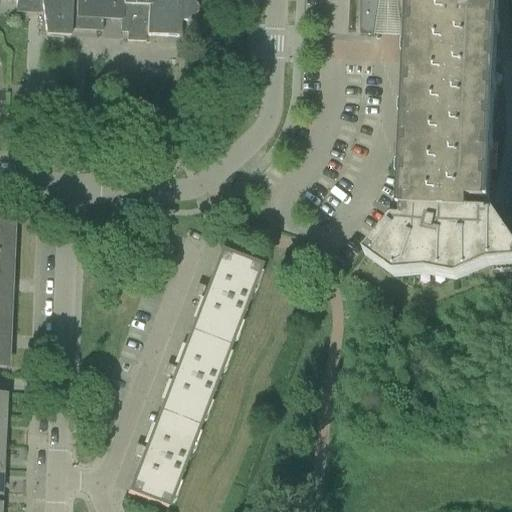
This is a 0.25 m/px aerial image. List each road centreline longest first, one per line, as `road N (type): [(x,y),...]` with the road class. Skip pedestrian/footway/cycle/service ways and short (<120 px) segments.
road 1 (residential): [(54,477),(64,183)]
road 2 (residential): [(95,482),(192,235)]
road 3 (residential): [(177,193),(210,179),(261,126),(275,0)]
